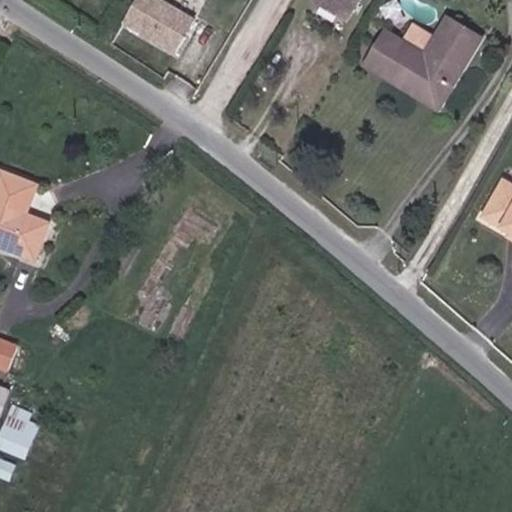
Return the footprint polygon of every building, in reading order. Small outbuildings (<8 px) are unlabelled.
[(198,19),(165,0),(138,0),(125,22),(178,53),(198,19)] [(294,0),(329,21),(340,0),(294,0)] [(370,28),(350,62),(389,85),(394,76),(427,95),(464,32),(433,14),(421,35),(411,52),(389,39),(370,28)] [(389,39),(411,52),(421,35),(399,22),(389,39)] [(394,76),(389,85),(421,104),(427,95),(394,76)] [(511,239),(510,243),(511,246),(511,249),(511,192),(511,193),(491,181),(470,220),(498,236),(500,231),(511,237),(511,239)] [(21,192),(0,183),(0,258),(16,266),(31,229),(8,220),(21,192)] [(510,247),(511,246),(510,243),(511,239),(511,237),(500,231),(498,236),(496,240),(510,247)] [(11,447),(0,441),(0,464),(2,465),(11,447)]
